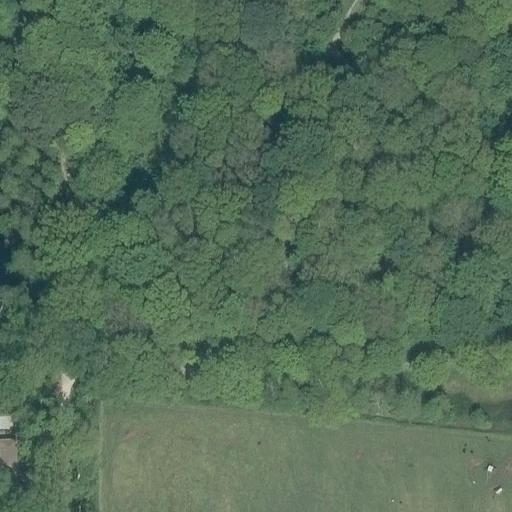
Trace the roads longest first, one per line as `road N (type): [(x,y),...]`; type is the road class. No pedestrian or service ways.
road 1 (track): [(63,309),(64,0)]
road 2 (track): [(64,511),(63,309)]
